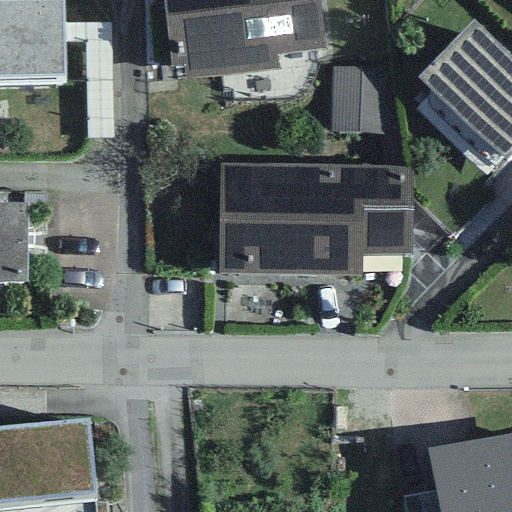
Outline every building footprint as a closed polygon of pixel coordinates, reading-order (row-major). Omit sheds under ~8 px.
[(317,0),(162,0),(172,79),(183,77),(184,91),(279,80),(277,66),(325,60),(317,0)] [(63,6),(0,7),(0,87),(65,86),(63,6)] [(511,165),(511,67),(473,30),(417,87),(505,172),(511,165)] [(392,73),(333,72),(331,135),(391,137),(392,73)] [(412,166),(218,165),(218,275),(361,275),(361,255),(412,256),(412,166)] [(28,214),(0,214),(0,291),(28,292),(28,214)] [(96,511),(88,434),(0,441),(0,511),(96,511)] [(511,511),(511,442),(427,460),(437,511),(511,511)]
